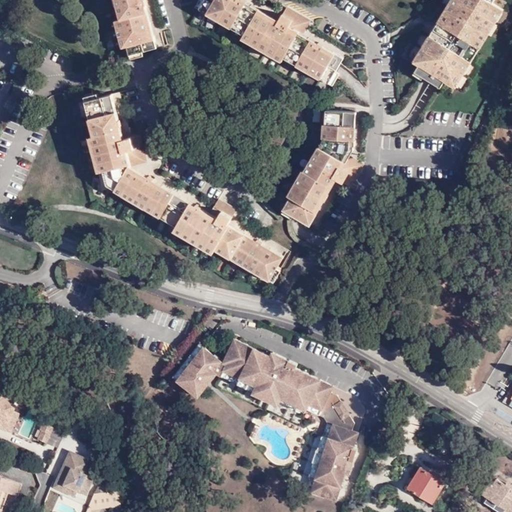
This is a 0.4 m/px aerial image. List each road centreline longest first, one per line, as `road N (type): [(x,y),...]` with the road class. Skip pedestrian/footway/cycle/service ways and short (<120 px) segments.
road 1 (residential): [(0,220),(144,274),(303,318),(511,438)]
road 2 (residential): [(305,264),(375,148),(378,47),(304,0)]
road 3 (residential): [(235,188),(162,142),(141,67),(176,54),(169,0)]
